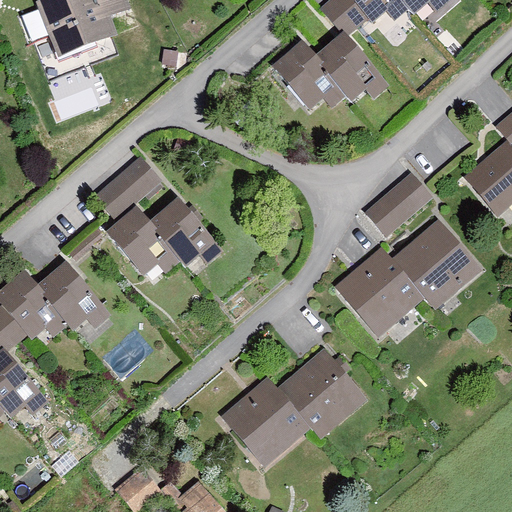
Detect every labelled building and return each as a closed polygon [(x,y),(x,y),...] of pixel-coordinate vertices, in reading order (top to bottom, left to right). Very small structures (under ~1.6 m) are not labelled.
[(115,0),(70,0),(50,8),(74,65),(132,41),(115,0)] [(325,0),(353,29),(383,0),(384,0),(402,19),(421,0),(434,0),(439,5),(445,0),(325,0)] [(308,50),(285,24),(253,52),(294,99),(321,75),(365,124),(386,106),(395,116),(415,99),(378,56),(369,63),(336,26),(308,50)] [(511,196),(511,135),(473,169),(504,204),(511,196)] [(161,186),(133,156),(91,194),(112,218),(100,229),(147,280),(175,255),(181,262),(195,250),(203,259),(223,241),(177,190),(151,214),(141,204),(161,186)] [(420,161),(375,197),(396,223),(441,187),(420,161)] [(394,231),(348,272),(391,321),(437,282),(448,295),(492,255),(449,206),(406,244),(394,231)] [(0,419),(21,401),(29,411),(49,394),(9,347),(40,320),(56,339),(99,303),(60,258),(37,278),(23,261),(0,280),(0,296),(2,300),(0,301),(0,419)] [(279,360),(232,401),(276,450),(321,411),(332,423),(377,384),(334,335),(290,373),(279,360)] [(132,511),(149,511),(166,498),(172,505),(163,511),(224,511),(198,482),(183,495),(171,481),(161,490),(141,468),(114,492),(132,511)]
